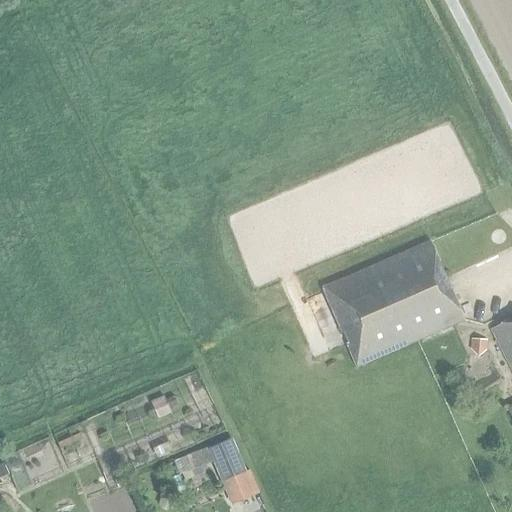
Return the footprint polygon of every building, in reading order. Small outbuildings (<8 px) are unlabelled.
[(357,370),(465,322),(429,241),(321,289),(357,370)] [(511,321),(491,332),(511,373),(511,321)] [(173,397),(164,401),(168,410),(177,406),(173,397)] [(230,440),(208,449),(231,504),(257,493),(248,471),(244,472),(230,440)] [(167,443),(152,450),(156,458),(171,452),(167,443)] [(173,462),(178,475),(182,474),(205,465),(213,462),(208,449),(173,462)] [(0,465),(0,478),(8,475),(4,464),(0,465)] [(171,511),(175,501),(161,496),(157,505),(171,511)] [(190,508),(190,511),(232,511),(227,497),(190,508)]
